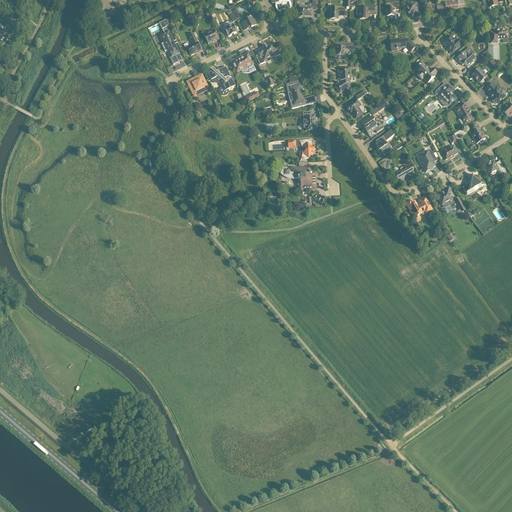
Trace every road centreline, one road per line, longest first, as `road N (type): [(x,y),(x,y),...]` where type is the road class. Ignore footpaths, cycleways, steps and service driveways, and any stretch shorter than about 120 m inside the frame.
road 1 (track): [(35,117),(8,168),(11,248),(41,297),(157,389),(221,511)]
road 2 (residential): [(510,135),(442,174),(387,192),(336,115)]
road 3 (unclassified): [(141,511),(0,390)]
road 4 (primary): [(115,511),(0,413)]
road 5 (residential): [(510,135),(416,25)]
